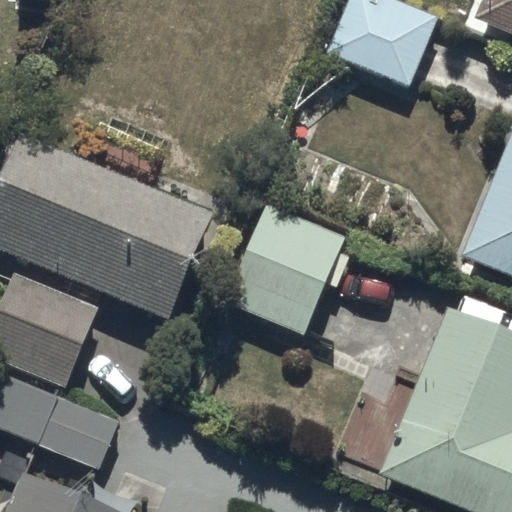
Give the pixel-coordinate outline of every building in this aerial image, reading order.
[(434,18),(389,0),(345,0),(323,55),(406,88),(434,18)] [(511,0),(480,0),(475,14),(511,29),(511,0)] [(511,124),(458,259),(511,280),(511,124)] [(0,255),(164,322),(209,213),(15,134),(0,171),(0,255)] [(342,237),(261,205),(221,303),(302,336),(342,237)] [(93,308),(10,275),(0,298),(0,366),(60,390),(93,308)] [(511,511),(511,334),(445,308),(378,475),(431,496),(471,511),(511,511)] [(116,421),(0,373),(0,430),(96,469),(116,421)] [(113,511),(14,472),(0,506),(0,511),(113,511)]
